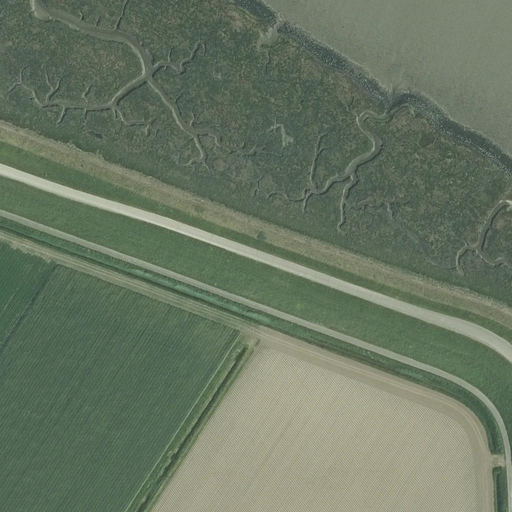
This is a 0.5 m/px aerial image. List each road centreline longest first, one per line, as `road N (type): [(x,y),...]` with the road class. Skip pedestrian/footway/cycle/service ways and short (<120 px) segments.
road 1 (unclassified): [(511,458),(509,439),(478,394),(0,217)]
road 2 (unclassified): [(511,358),(0,167)]
